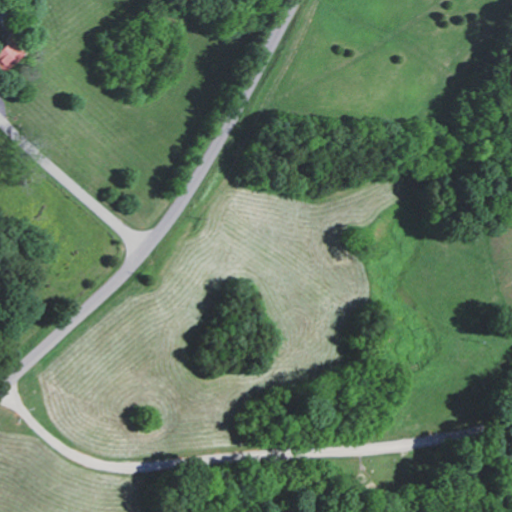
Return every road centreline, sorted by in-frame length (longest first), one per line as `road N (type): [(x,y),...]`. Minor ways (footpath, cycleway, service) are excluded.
road 1 (residential): [(0,389),(167,226),(236,123),(298,0)]
road 2 (residential): [(142,256),(0,124)]
